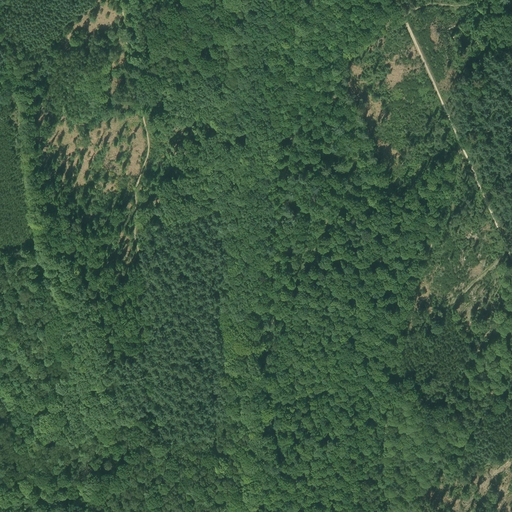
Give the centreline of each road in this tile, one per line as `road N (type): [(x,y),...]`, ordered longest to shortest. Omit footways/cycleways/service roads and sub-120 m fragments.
road 1 (track): [(157,511),(160,428),(145,387),(135,242),(135,194),(148,153),(121,0)]
road 2 (track): [(0,483),(29,466),(64,384),(70,337),(65,287),(31,203),(19,59),(0,30)]
road 3 (unknown): [(0,480),(19,473),(45,423),(63,377),(67,332),(66,300),(27,202),(14,65),(0,39)]
road 4 (track): [(251,503),(404,342),(511,247)]
road 5 (track): [(259,351),(334,218),(397,197),(423,162),(459,149)]
road 6 (track): [(511,259),(396,0)]
road 7 (track): [(282,129),(320,80),(404,15)]
road 8 (track): [(142,281),(210,416)]
